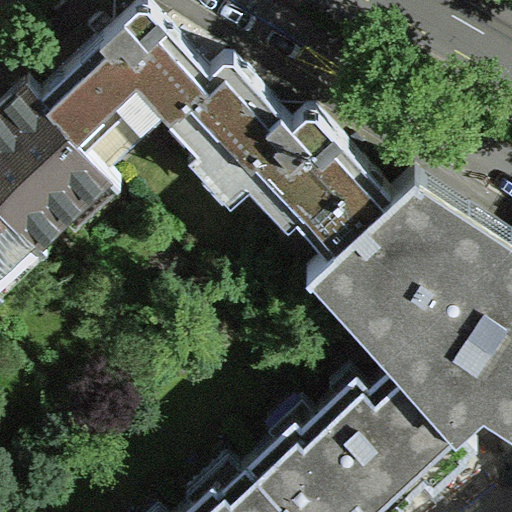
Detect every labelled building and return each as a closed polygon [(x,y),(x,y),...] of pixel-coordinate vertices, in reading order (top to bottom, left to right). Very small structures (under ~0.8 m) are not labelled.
[(119,4),(118,0),(114,0),(114,15),(79,47),(41,81),(30,68),(26,72),(107,160),(115,152),(120,158),(144,136),(138,131),(167,105),(164,102),(210,59),(154,0),(131,0),(133,1),(129,4),(119,4)] [(329,242),(394,182),(316,98),(306,97),(292,110),(253,67),(234,47),(225,46),(210,59),(164,102),(167,105),(217,158),(223,152),(246,177),(265,159),(285,181),(278,187),(329,242)] [(107,160),(26,72),(0,95),(0,185),(38,226),(108,161),(107,160)] [(484,395),(511,413),(511,220),(418,160),(394,182),(329,242),(309,261),(392,351),(396,347),(460,417),(462,415),(484,395)] [(38,226),(0,185),(0,278),(46,235),(38,226)] [(465,442),(477,431),(462,415),(460,417),(396,347),(392,351),(350,389),(338,376),(284,427),(278,421),(246,450),(303,511),(381,511),(396,499),(394,496),(403,488),(425,467),(433,476),(468,445),(465,442)] [(303,511),(246,450),(201,492),(195,485),(166,511),(303,511)]
